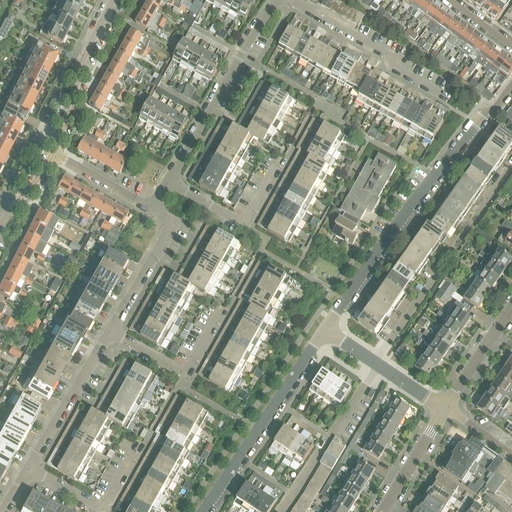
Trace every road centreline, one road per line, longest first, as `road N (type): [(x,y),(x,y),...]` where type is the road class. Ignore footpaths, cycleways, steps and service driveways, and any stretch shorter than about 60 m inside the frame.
road 1 (residential): [(325,330),(403,213),(511,88)]
road 2 (residential): [(203,511),(325,330)]
road 3 (residential): [(167,181),(279,0)]
road 4 (residential): [(439,94),(292,0)]
road 5 (residential): [(112,0),(83,54),(52,154)]
road 6 (residential): [(29,467),(109,330)]
road 7 (residential): [(109,330),(173,221),(151,207)]
road 8 (residential): [(109,330),(184,371),(216,315)]
road 9 (residential): [(167,181),(243,224),(273,169)]
road 10 (residential): [(29,467),(100,510),(130,457)]
road 11 (residential): [(444,406),(325,330)]
road 12 (tertiary): [(381,511),(444,406)]
